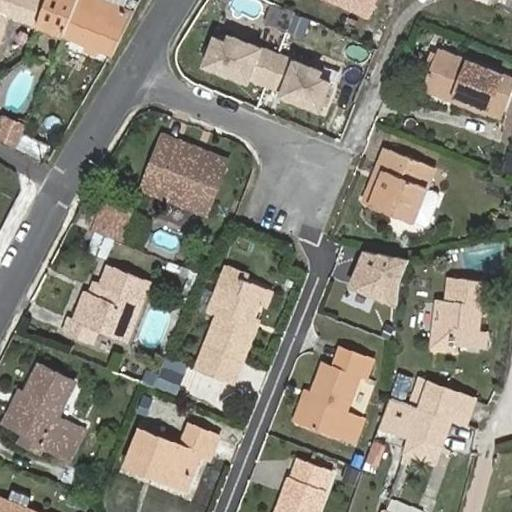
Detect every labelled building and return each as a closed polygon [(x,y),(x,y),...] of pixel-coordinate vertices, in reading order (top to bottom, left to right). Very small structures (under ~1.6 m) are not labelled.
[(0,0),(0,38),(11,15),(39,25),(48,4),(48,0),(0,0)] [(64,35),(79,0),(48,0),(48,4),(39,25),(64,35)] [(113,53),(135,13),(124,9),(100,0),(79,0),(64,35),(113,53)] [(100,0),(124,9),(127,0),(100,0)] [(342,0),(374,15),(381,0),(342,0)] [(324,67),(226,29),(223,36),(212,32),(199,65),(247,83),(249,78),(280,90),(278,94),(320,111),(333,79),(321,75),(324,67)] [(506,114),(511,98),(511,75),(442,47),(428,81),(460,95),(459,98),(492,111),(493,109),(506,114)] [(0,139),(15,148),(25,126),(2,116),(0,120),(0,139)] [(171,138),(232,163),(235,157),(173,132),(171,138)] [(214,206),(232,163),(171,138),(151,180),(214,206)] [(392,172),(378,207),(422,223),(423,220),(435,188),(442,168),(394,150),(386,170),(392,172)] [(373,206),(378,207),(392,172),(386,170),(373,206)] [(212,212),(214,206),(151,180),(149,187),(212,212)] [(445,192),(435,188),(423,220),(433,224),(438,222),(447,197),(445,192)] [(114,198),(101,229),(115,235),(121,219),(136,226),(142,210),(114,198)] [(86,202),(77,219),(98,228),(106,210),(86,202)] [(409,257),(343,245),(330,278),(397,307),(400,281),(409,257)] [(101,293),(94,290),(89,288),(79,312),(74,311),(68,325),(96,336),(102,322),(130,333),(152,278),(114,262),(106,282),(101,293)] [(247,281),(249,276),(250,273),(234,266),(230,275),(247,281)] [(254,328),(259,317),(265,304),(269,306),(277,288),(249,276),(247,281),(230,275),(215,310),(224,314),(202,369),(237,383),(258,330),(254,328)] [(488,328),(489,311),(491,299),(495,300),(496,278),(458,275),(454,299),(446,299),(442,337),(461,339),(461,342),(465,343),(490,345),(493,328),(488,328)] [(98,279),(94,290),(101,293),(106,282),(98,279)] [(263,319),(259,317),(254,328),(258,330),(263,319)] [(464,348),(465,343),(461,342),(461,339),(442,337),(442,346),(464,348)] [(344,367),(369,376),(375,379),(382,362),(351,350),(344,367)] [(66,450),(81,421),(65,413),(82,377),(49,361),(33,392),(17,421),(34,430),(47,436),(46,439),(52,443),(66,450)] [(353,414),(369,376),(344,367),(333,362),(320,393),(307,425),(356,445),(366,420),(353,414)] [(155,388),(182,391),(185,368),(158,365),(155,388)] [(405,395),(410,374),(395,371),(391,391),(405,395)] [(429,380),(427,382),(425,411),(431,413),(463,423),(475,427),(485,398),(429,380)] [(17,421),(33,392),(27,388),(12,419),(17,421)] [(299,421),(307,425),(320,393),(311,390),(299,421)] [(417,432),(425,411),(417,410),(398,405),(392,421),(417,432)] [(453,445),(463,423),(431,413),(425,411),(417,432),(423,434),(453,445)] [(214,455),(224,432),(195,420),(185,441),(146,425),(130,461),(189,485),(204,451),(214,455)] [(91,427),(81,421),(66,450),(78,456),(91,427)] [(50,447),(52,443),(46,439),(47,436),(34,430),(30,438),(50,447)] [(447,461),(453,445),(423,434),(417,450),(447,461)] [(303,460),(295,479),(313,487),(321,468),(303,460)] [(295,479),(281,511),(322,511),(330,493),(328,492),(336,473),(321,468),(313,487),(295,479)] [(0,511),(41,511),(0,495),(0,511)]
